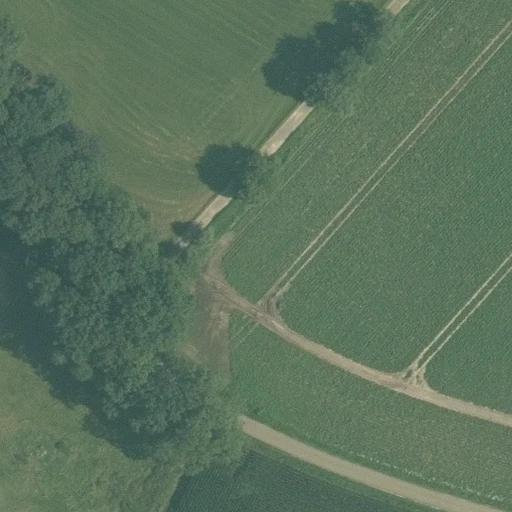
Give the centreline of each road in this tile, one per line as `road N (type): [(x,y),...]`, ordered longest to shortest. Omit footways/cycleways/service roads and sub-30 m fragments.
road 1 (unclassified): [(113,323),(402,0)]
road 2 (unclassified): [(481,511),(287,449),(211,407),(113,323)]
road 3 (unclassified): [(113,323),(0,176)]
